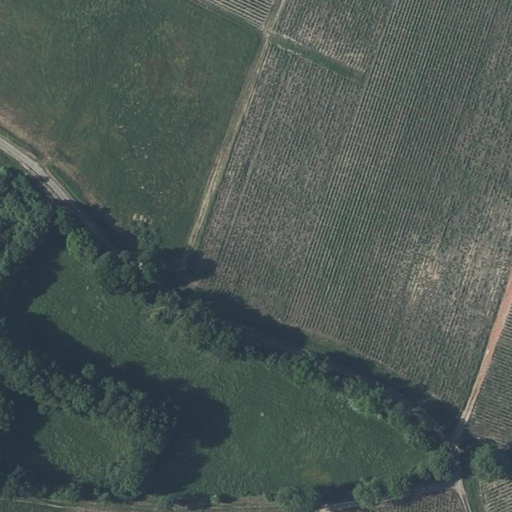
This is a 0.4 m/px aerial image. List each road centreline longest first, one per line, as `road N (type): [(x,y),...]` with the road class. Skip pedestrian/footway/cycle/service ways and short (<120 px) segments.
road 1 (unclassified): [(0,142),(167,292),(399,403),(447,445),(456,483)]
road 2 (track): [(456,483),(338,507),(208,511),(0,493)]
road 3 (track): [(511,278),(467,411),(447,445)]
